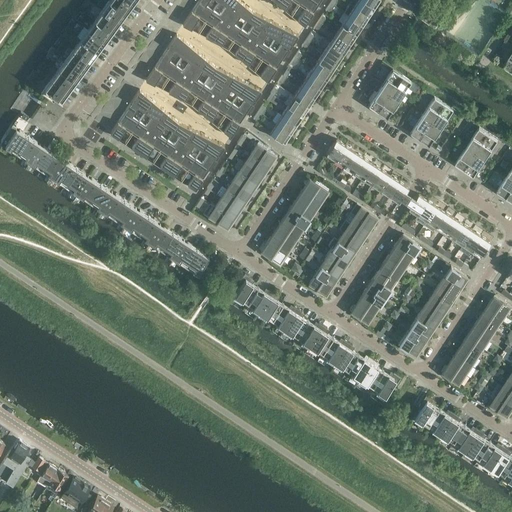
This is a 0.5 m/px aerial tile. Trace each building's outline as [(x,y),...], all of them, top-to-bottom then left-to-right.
[(126,12),(124,10),(109,0),(108,0),(102,9),(119,22),(119,21),(119,20),(122,17),(126,12)] [(133,2),(130,0),(109,0),(124,10),(126,12),(130,7),(129,6),(132,3),(133,3),(133,2)] [(226,20),(239,0),(219,0),(226,5),(219,15),(226,20)] [(247,19),(253,11),(239,0),(226,20),(234,25),(241,15),(247,19)] [(294,0),(299,3),(300,0),(280,0),(278,3),(285,9),(290,0),(294,0)] [(320,2),(317,0),(300,0),(299,3),(305,7),(297,19),(305,25),(320,2)] [(375,6),(365,0),(357,0),(354,5),(369,15),(375,6)] [(206,21),(212,10),(206,6),(198,1),(183,24),(191,28),(199,16),(206,21)] [(369,15),(354,5),(348,14),(363,24),(369,15)] [(119,22),(102,9),(95,19),(109,29),(112,31),(116,26),(115,26),(118,22),(119,22)] [(226,20),(219,15),(212,10),(206,21),(212,25),(205,35),(213,39),(226,20)] [(255,38),(268,19),(253,11),(247,19),(254,23),(247,33),(255,38)] [(363,24),(348,14),(342,23),(357,33),(363,24)] [(112,31),(109,29),(95,19),(88,29),(105,41),(105,40),(107,36),(108,36),(112,31)] [(275,38),(283,26),(268,19),(255,38),(262,43),(269,33),(275,38)] [(234,39),(241,29),(234,25),(226,20),(213,39),(221,44),(227,35),(234,39)] [(357,33),(342,23),(336,32),(351,42),(357,33)] [(283,57),(298,34),(283,26),(275,38),(282,42),(275,52),(283,57)] [(105,41),(88,29),(81,38),(95,49),(97,51),(101,46),(101,45),(104,41),(104,42),(105,41)] [(241,58),(255,38),(247,33),(241,29),(234,39),(240,44),(235,52),(241,58)] [(351,42),(336,32),(330,41),(345,51),(351,42)] [(182,56),(190,44),(176,33),(161,56),(169,61),(176,51),(182,56)] [(97,51),(95,49),(81,38),(74,48),(90,60),(91,60),(90,59),(93,55),(94,56),(97,51)] [(262,58),(269,48),(262,43),(255,38),(241,58),(248,64),(255,54),(262,58)] [(345,51),(330,41),(324,50),(339,60),(345,51)] [(190,75),(203,55),(190,44),(182,56),(189,60),(182,70),(190,75)] [(90,60),(74,48),(66,58),(81,68),(83,70),(87,65),(86,65),(89,61),(90,61),(90,60)] [(268,80),(283,57),(275,52),(269,48),(262,58),(268,62),(260,74),(268,80)] [(339,60),(324,50),(318,59),(333,69),(339,60)] [(210,74),(216,66),(203,55),(190,75),(197,80),(204,70),(210,74)] [(176,66),(169,61),(161,56),(146,79),(154,84),(162,72),(169,76),(176,66)] [(83,70),(81,68),(66,58),(59,67),(76,80),(77,79),(76,79),(79,75),(83,70)] [(333,69),(318,59),(312,68),(327,78),(333,69)] [(176,95),(190,75),(182,70),(176,66),(169,76),(175,80),(168,91),(176,95)] [(218,94),(231,74),(216,66),(210,74),(217,79),(210,89),(218,94)] [(76,80),(59,67),(52,77),(67,88),(69,89),(73,84),(72,84),(75,80),(76,80)] [(327,78),(312,68),(306,77),(321,87),(327,78)] [(390,92),(402,74),(392,68),(380,86),(390,92)] [(238,93),(246,82),(231,74),(218,94),(225,99),(232,89),(238,93)] [(399,98),(411,80),(402,74),(390,92),(399,98)] [(204,84),(197,80),(190,75),(176,95),(184,99),(190,90),(197,95),(204,84)] [(69,89),(67,88),(52,77),(41,92),(54,102),(57,96),(62,99),(62,98),(65,94),(65,95),(69,89)] [(321,87),(306,77),(300,86),(315,96),(321,87)] [(246,113),(261,90),(246,82),(238,93),(245,98),(238,108),(246,113)] [(205,114),(218,94),(210,89),(204,84),(197,95),(203,99),(198,108),(205,114)] [(315,96),(300,86),(294,95),(309,105),(315,96)] [(377,111),(390,92),(380,86),(368,104),(377,111)] [(146,110),(153,100),(140,89),(125,110),(133,116),(139,106),(146,110)] [(421,104),(426,107),(434,94),(430,91),(421,104)] [(387,117),(399,98),(390,92),(377,111),(387,117)] [(225,113),(232,103),(225,99),(218,94),(205,114),(211,119),(218,109),(225,113)] [(309,105),(294,95),(288,104),(303,114),(309,105)] [(431,120),(443,101),(434,95),(422,114),(431,120)] [(153,129),(166,111),(153,100),(146,110),(153,114),(146,124),(153,129)] [(441,126),(453,108),(443,101),(431,120),(441,126)] [(231,136),(246,113),(238,108),(232,103),(225,113),(231,118),(224,130),(231,136)] [(303,114),(288,104),(282,113),(297,123),(303,114)] [(132,131),(139,120),(133,116),(125,110),(111,132),(118,137),(125,127),(132,131)] [(174,129),(179,122),(166,111),(153,129),(161,134),(168,124),(174,129)] [(297,123),(282,113),(276,122),(291,132),(297,123)] [(419,138),(431,120),(422,114),(410,132),(419,138)] [(153,129),(146,124),(139,120),(132,131),(138,136),(131,146),(139,151),(153,129)] [(428,145),(441,126),(431,120),(419,138),(428,145)] [(182,148),(194,130),(179,122),(174,129),(181,133),(174,143),(182,148)] [(291,132),(276,122),(270,132),(285,142),(291,132)] [(17,152),(28,135),(27,135),(23,133),(24,132),(12,124),(1,141),(17,152)] [(477,150),(489,132),(480,126),(467,144),(477,150)] [(160,150),(167,139),(161,134),(153,129),(139,151),(146,156),(153,146),(160,150)] [(202,147),(209,137),(194,130),(182,148),(189,153),(196,143),(202,147)] [(486,157),(499,138),(489,132),(477,150),(486,157)] [(240,144),(246,136),(242,134),(237,142),(240,144)] [(25,166),(39,145),(40,143),(33,138),(33,139),(29,136),(28,135),(17,152),(25,157),(20,163),(25,166)] [(210,167),(225,145),(209,137),(202,147),(209,152),(202,162),(210,167)] [(182,148),(174,143),(167,139),(160,150),(167,155),(160,165),(167,170),(182,148)] [(336,159),(346,144),(344,143),(340,141),(337,139),(335,143),(333,142),(326,153),(336,159)] [(277,156),(270,151),(269,151),(266,149),(268,147),(258,141),(251,152),(269,164),(271,161),(273,162),(277,156)] [(41,168),(52,151),(51,151),(47,148),(48,148),(40,143),(39,145),(25,166),(30,169),(34,163),(41,168)] [(345,165),(354,151),(354,150),(347,145),(346,144),(336,159),(345,165)] [(465,169),(477,150),(467,144),(455,162),(465,169)] [(188,169),(196,157),(189,153),(182,148),(167,170),(175,175),(181,164),(188,169)] [(353,171),(363,156),(362,155),(354,150),(354,151),(345,165),(353,171)] [(474,175),(486,157),(477,150),(465,169),(474,175)] [(49,182),(63,161),(64,159),(57,154),(57,155),(53,152),(52,151),(41,168),(49,172),(44,179),(49,182)] [(269,164),(251,152),(245,161),(263,173),(269,164)] [(362,177),(372,163),(372,162),(365,157),(363,156),(353,171),(362,177)] [(195,189),(209,169),(210,167),(202,162),(196,157),(188,169),(195,173),(188,184),(195,189)] [(65,184),(76,167),(75,167),(71,164),(72,164),(64,159),(63,161),(49,182),(54,185),(58,179),(65,184)] [(263,173),(245,161),(239,170),(257,182),(263,173)] [(372,183),(382,168),(380,167),(372,162),(372,163),(362,177),(372,183)] [(73,198),(87,177),(89,175),(81,170),(81,171),(77,168),(76,167),(65,184),(73,189),(69,195),(73,198)] [(380,189),(390,175),(390,174),(383,169),(382,168),(372,183),(380,189)] [(257,182),(239,170),(233,179),(251,191),(257,182)] [(506,196),(511,187),(511,173),(509,172),(497,190),(506,196)] [(389,195),(399,180),(398,179),(390,174),(390,175),(380,189),(389,195)] [(89,200),(100,183),(96,181),(96,180),(89,175),(87,177),(73,198),(78,201),(82,195),(89,200)] [(329,188),(319,182),(318,184),(315,182),(316,181),(308,176),(304,182),(305,183),(303,187),(322,199),(329,188)] [(251,191),(233,179),(227,188),(245,200),(251,191)] [(417,197),(415,197),(411,194),(406,191),(406,190),(405,190),(408,186),(404,183),(404,184),(401,181),(399,180),(389,195),(399,201),(401,198),(406,201),(410,204),(408,208),(418,214),(428,199),(419,193),(417,197)] [(97,214),(111,193),(112,191),(105,186),(105,187),(101,184),(100,183),(89,200),(97,204),(92,211),(97,214)] [(322,199),(303,187),(297,196),(298,196),(316,208),(322,199)] [(245,200),(227,188),(221,197),(239,209),(245,200)] [(113,216),(124,199),(120,197),(120,196),(112,191),(111,193),(97,214),(102,217),(106,211),(113,216)] [(199,207),(204,198),(201,196),(195,205),(199,207)] [(316,208),(298,196),(297,196),(291,205),(310,217),(316,208)] [(337,206),(342,198),(339,196),(334,204),(337,206)] [(239,209),(221,197),(215,206),(233,218),(239,209)] [(121,230),(135,209),(137,207),(129,202),(129,203),(125,200),(124,199),(113,216),(121,220),(116,227),(121,230)] [(427,220),(436,206),(436,205),(429,200),(428,199),(418,214),(427,220)] [(310,217),(291,205),(285,214),(286,214),(304,226),(310,217)] [(376,215),(361,205),(355,214),(372,225),(374,220),(373,220),(376,215)] [(436,226),(446,211),(444,210),(436,205),(436,206),(427,220),(436,226)] [(233,218),(215,206),(208,216),(217,223),(219,221),(222,223),(221,223),(229,228),(233,222),(231,221),(233,218)] [(138,232),(149,215),(148,215),(147,215),(144,212),(137,207),(135,209),(121,230),(126,233),(130,227),(138,232)] [(445,232),(454,218),(454,217),(447,212),(446,211),(436,226),(445,232)] [(304,226),(286,214),(285,214),(279,223),(298,235),(304,226)] [(372,225),(355,214),(349,222),(366,233),(372,225)] [(145,246),(159,225),(161,223),(153,218),(153,219),(149,216),(149,215),(138,232),(145,237),(141,243),(145,246)] [(454,238),(463,223),(462,222),(454,217),(454,218),(445,232),(454,238)] [(366,233),(349,222),(343,231),(360,242),(366,233)] [(162,248),(173,231),(172,231),(168,229),(168,228),(161,223),(159,225),(145,246),(146,246),(150,249),(154,243),(162,248)] [(298,235),(279,223),(273,232),(274,232),(292,244),(298,235)] [(463,244),(472,230),(472,229),(465,224),(463,223),(454,238),(463,244)] [(471,250),(481,235),(480,234),(472,229),(472,230),(463,244),(471,250)] [(177,235),(173,232),(173,231),(162,248),(169,253),(165,259),(169,262),(185,239),(177,234),(177,235)] [(360,242),(343,231),(338,239),(355,250),(360,242)] [(292,244),(274,232),(273,232),(267,240),(286,253),(292,244)] [(419,244),(403,233),(400,238),(399,237),(397,241),(413,253),(419,244)] [(481,256),(488,245),(487,244),(490,240),(481,235),(471,250),(481,256)] [(186,264),(197,247),(196,247),(192,245),(192,244),(185,239),(169,262),(170,262),(174,265),(178,259),(186,264)] [(355,250),(338,239),(332,248),(349,259),(355,250)] [(286,253),(267,240),(265,244),(264,243),(259,249),(267,254),(267,253),(270,255),(269,257),(279,264),(286,253)] [(413,253),(397,241),(391,250),(392,251),(408,261),(413,253)] [(203,265),(208,257),(204,255),(205,253),(201,250),(201,251),(197,248),(197,247),(186,264),(202,275),(207,267),(203,265)] [(349,259),(332,248),(327,256),(343,267),(349,259)] [(408,261),(392,251),(391,250),(385,258),(402,269),(408,261)] [(343,267),(327,256),(321,265),(338,276),(343,267)] [(402,269),(385,258),(380,267),(381,268),(396,278),(402,269)] [(295,271),(299,265),(295,262),(291,268),(295,271)] [(300,274),(304,268),(299,265),(295,271),(300,274)] [(338,276),(321,265),(315,273),(331,284),(332,284),(338,276)] [(466,275),(451,265),(445,274),(462,285),(465,280),(463,280),(466,275)] [(396,278),(381,268),(380,267),(374,275),(391,286),(396,278)] [(462,285),(445,274),(441,271),(435,279),(439,282),(456,293),(462,285)] [(247,302),(258,286),(257,286),(253,284),(253,283),(252,283),(249,281),(251,277),(252,278),(252,277),(245,272),(244,273),(244,274),(239,281),(242,283),(233,296),(234,296),(240,300),(240,301),(241,301),(242,299),(247,302)] [(332,284),(331,284),(315,273),(308,284),(317,290),(318,287),(321,289),(320,290),(327,295),(331,288),(330,287),(332,284)] [(391,286),(374,275),(368,284),(369,285),(385,295),(391,286)] [(456,293),(439,282),(433,291),(450,302),(456,293)] [(385,295),(369,285),(368,284),(363,292),(379,303),(385,295)] [(258,313),(273,291),(269,288),(268,289),(269,289),(266,292),(264,290),(263,289),(258,286),(247,302),(253,305),(251,308),(252,308),(258,312),(258,313)] [(272,319),(283,303),(282,302),(282,303),(278,300),(277,299),(274,297),(276,294),(277,294),(273,291),(258,313),(259,313),(265,317),(266,318),(267,315),(272,319)] [(450,302),(433,291),(428,299),(445,310),(450,302)] [(379,303),(363,292),(357,301),(358,301),(374,312),(379,303)] [(511,305),(495,294),(492,299),(491,298),(489,303),(505,314),(511,305)] [(445,310),(428,299),(422,307),(439,319),(445,310)] [(374,312),(358,301),(357,301),(355,304),(353,303),(349,309),(356,314),(356,313),(359,315),(358,317),(366,323),(374,312)] [(283,329),(298,308),(293,305),(294,306),(291,309),(288,307),(289,307),(288,306),(287,307),(283,304),(284,304),(283,303),(272,319),(278,322),(276,324),(277,325),(283,329)] [(505,314),(489,303),(483,311),(484,312),(500,322),(505,314)] [(439,319),(422,307),(417,316),(433,327),(439,319)] [(297,335),(308,320),(307,319),(307,320),(303,317),(303,316),(302,316),(299,314),(301,311),(302,311),(302,310),(298,308),(283,329),(284,329),(290,334),(291,334),(292,332),(297,335)] [(500,322),(484,312),(483,311),(477,320),(494,331),(500,322)] [(433,327),(417,316),(411,324),(428,336),(433,327)] [(308,346),(323,324),(318,321),(318,322),(319,322),(316,325),(313,323),(312,323),(308,321),(309,320),(308,320),(297,335),(303,339),(301,341),(302,342),(302,341),(308,345),(308,346)] [(494,331),(477,320),(472,328),(473,329),(488,339),(494,331)] [(322,352),(333,336),(332,336),(328,334),(328,333),(327,333),(324,331),(327,327),(327,328),(327,327),(323,324),(308,346),(309,346),(315,350),(315,351),(316,351),(317,349),(322,352)] [(428,336),(411,324),(405,333),(421,343),(422,344),(428,336)] [(488,339),(473,329),(472,328),(466,337),(483,348),(488,339)] [(422,344),(421,343),(405,333),(398,344),(406,349),(408,347),(411,349),(410,350),(417,354),(421,348),(420,347),(422,344)] [(333,363),(348,341),(344,338),(343,339),(344,339),(342,342),(339,340),(338,339),(337,340),(334,337),(333,336),(322,352),(328,356),(326,358),(327,358),(333,362),(333,363)] [(483,348),(466,337),(460,345),(461,346),(477,356),(483,348)] [(347,369),(358,353),(357,352),(357,353),(353,350),(352,349),(349,347),(351,344),(352,344),(348,341),(333,363),(334,363),(340,367),(341,368),(342,365),(347,369)] [(477,356),(461,346),(460,345),(455,354),(471,365),(477,356)] [(358,379),(373,358),(369,355),(368,355),(369,356),(366,359),(363,357),(364,357),(363,356),(362,357),(359,354),(358,353),(347,369),(353,372),(351,375),(352,375),(358,379)] [(471,365),(455,354),(449,362),(450,363),(466,373),(471,365)] [(372,385),(383,370),(382,369),(382,370),(378,367),(378,366),(377,366),(374,364),(376,361),(377,361),(373,358),(358,379),(359,379),(365,384),(366,384),(367,382),(372,385)] [(466,373),(450,363),(449,362),(447,365),(445,364),(441,370),(448,375),(448,374),(452,376),(450,378),(458,384),(466,373)] [(395,385),(400,378),(401,377),(401,376),(393,371),(393,372),(394,372),(391,375),(388,373),(389,373),(388,373),(387,373),(383,371),(384,370),(383,370),(372,385),(378,389),(376,391),(377,392),(377,391),(383,396),(384,396),(392,383),(395,385)] [(511,379),(509,377),(503,386),(511,391),(511,379)] [(511,391),(503,386),(497,394),(511,404),(511,391)] [(430,424),(440,408),(440,407),(439,408),(435,405),(436,405),(435,404),(432,402),(434,399),(435,399),(427,394),(426,395),(421,402),(424,404),(416,417),(416,418),(416,417),(423,422),(425,420),(430,424)] [(511,408),(511,404),(497,394),(490,405),(498,411),(500,409),(503,411),(502,411),(509,416),(511,411),(511,408)] [(441,434),(455,412),(451,410),(449,414),(446,412),(445,411),(441,409),(441,408),(440,408),(430,424),(435,427),(434,429),(434,430),(434,429),(441,434)] [(455,440),(465,424),(464,424),(460,422),(461,421),(460,421),(457,419),(459,416),(460,415),(455,412),(441,434),(448,438),(448,439),(450,437),(455,440)] [(466,451),(480,429),(476,426),(476,427),(474,430),(471,428),(470,428),(466,426),(466,425),(465,424),(455,440),(460,444),(458,446),(459,446),(466,450),(466,451)] [(480,457),(490,441),(489,440),(489,441),(485,438),(486,438),(485,437),(482,435),(484,432),(485,432),(480,429),(466,451),(473,455),(473,456),(475,453),(480,457)] [(12,446),(0,465),(0,475),(13,484),(22,471),(31,457),(24,453),(29,445),(20,439),(14,447),(12,446)] [(491,467),(505,446),(501,443),(501,444),(499,447),(496,445),(495,444),(495,445),(491,442),(490,441),(480,457),(485,460),(483,463),(484,463),(491,467),(490,467),(491,467)] [(505,474),(511,463),(511,456),(510,455),(511,455),(510,454),(507,452),(509,449),(510,449),(505,446),(491,467),(491,468),(498,472),(500,470),(505,474)] [(58,467),(39,455),(35,460),(31,457),(22,471),(23,471),(29,462),(39,469),(37,472),(41,474),(38,479),(47,485),(58,467)] [(62,483),(68,474),(58,467),(47,485),(46,486),(54,491),(52,495),(53,496),(59,488),(62,483)] [(72,477),(60,495),(78,506),(84,497),(87,499),(86,500),(91,493),(90,494),(87,492),(90,487),(73,475),(72,477)] [(87,510),(88,511),(97,511),(106,499),(101,495),(100,496),(97,494),(87,510)] [(106,499),(97,511),(108,511),(114,505),(111,503),(110,502),(106,499)]
